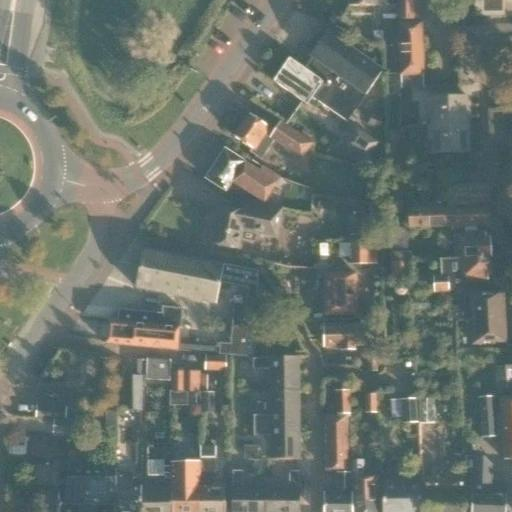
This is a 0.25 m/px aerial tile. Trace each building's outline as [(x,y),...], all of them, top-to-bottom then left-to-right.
[(382,21),(397,20),(418,19),(417,0),(347,0),(348,6),(373,6),(396,5),(397,15),(382,15),(382,21)] [(503,15),(503,3),(502,0),(473,0),(474,15),(503,15)] [(423,88),(421,24),(398,24),(401,89),(423,88)] [(311,58),(364,95),(381,70),(326,31),(309,56),(311,58)] [(384,47),(383,32),(373,32),(373,42),(384,47)] [(364,95),(311,58),(304,69),(288,58),(273,81),(306,105),(312,97),(347,122),(364,95)] [(430,127),(467,125),(465,95),(425,97),(426,111),(429,111),(430,127)] [(274,131),(249,114),(233,136),(251,149),(249,152),(259,159),(273,140),(302,159),(312,144),(280,122),(274,131)] [(467,125),(430,127),(427,127),(427,139),(431,138),(431,154),(468,152),(467,125)] [(377,143),(357,128),(345,145),(365,160),(377,143)] [(260,172),(224,149),(205,178),(225,190),(231,181),(263,202),(279,178),(263,168),(260,172)] [(458,186),(457,172),(441,173),(441,179),(429,179),(429,187),(455,186),(456,208),(409,209),(409,228),(489,225),(488,185),(458,186)] [(218,207),(211,244),(238,249),(240,240),(252,242),(254,233),(275,237),(281,207),(241,200),(239,211),(218,207)] [(455,234),(456,257),(490,256),(489,238),(485,238),(484,233),(455,234)] [(376,263),(376,239),(367,240),(351,240),(351,264),(376,263)] [(144,249),(136,288),(215,304),(219,282),(254,289),(257,271),(222,264),(144,249)] [(490,256),(456,257),(457,281),(487,280),(487,274),(491,274),(490,256)] [(356,314),(356,273),(323,273),(324,314),(356,314)] [(504,342),(502,291),(469,293),(470,307),(455,308),(455,320),(466,319),(466,312),(470,311),(472,344),(504,342)] [(229,331),(226,355),(252,357),(257,306),(233,304),(231,331),(229,331)] [(177,351),(181,310),(163,308),(162,315),(117,311),(116,320),(108,320),(106,344),(177,351)] [(367,345),(367,325),(323,326),(323,346),(340,346),(340,350),(355,349),(354,345),(367,345)] [(226,357),(205,356),(204,370),(225,371),(226,357)] [(269,392),(298,392),(298,357),(269,357),(269,358),(253,358),(252,369),(269,369),(269,392)] [(170,360),(146,359),(146,377),(170,378),(170,360)] [(377,372),(376,359),(366,359),(367,372),(377,372)] [(511,389),(511,365),(495,368),(497,391),(511,389)] [(200,372),(170,371),(170,392),(200,392),(200,372)] [(141,376),(122,376),(122,411),(141,411),(141,376)] [(348,414),(348,391),(335,391),(335,408),(327,408),(327,416),(326,416),(326,470),(347,469),(347,414),(348,414)] [(253,416),(253,426),(298,425),(298,392),(269,392),(270,415),(253,416)] [(202,393),(202,412),(213,412),(213,393),(207,393),(202,393)] [(376,414),(376,395),(363,396),(364,414),(376,414)] [(497,437),(494,397),(476,399),(479,438),(497,437)] [(511,397),(500,398),(504,460),(511,460),(511,397)] [(400,400),(400,401),(391,402),(391,417),(401,417),(401,424),(417,423),(416,399),(400,400)] [(36,418),(54,420),(65,420),(66,407),(36,406),(36,418)] [(65,420),(54,420),(53,433),(79,435),(80,421),(65,420)] [(298,425),(253,426),(253,436),(270,436),(270,460),(299,459),(298,425)] [(436,425),(418,426),(420,452),(437,451),(436,425)] [(31,438),(9,438),(9,446),(31,446),(31,438)] [(244,460),(257,460),(257,446),(244,446),(244,460)] [(471,493),(470,511),(505,511),(506,494),(490,493),(491,465),(484,456),(467,455),(466,472),(471,473),(471,493)] [(199,480),(198,511),(224,511),(225,484),(215,484),(211,484),(211,481),(211,478),(215,478),(215,471),(217,471),(217,457),(215,457),(200,457),(200,461),(199,461),(199,480)] [(170,473),(170,462),(170,466),(164,466),(164,460),(147,461),(147,476),(163,476),(163,473),(170,473)] [(171,480),(171,511),(198,511),(199,480),(199,461),(170,462),(170,473),(171,480)] [(351,493),(351,511),(377,511),(378,476),(363,476),(363,461),(350,461),(350,473),(351,493)] [(53,477),(53,487),(58,487),(57,511),(81,511),(83,488),(84,471),(59,471),(59,477),(53,477)] [(114,471),(84,471),(83,488),(81,511),(113,511),(114,511),(114,471)] [(139,511),(140,487),(137,487),(137,478),(131,478),(131,474),(121,474),(121,477),(115,477),(114,471),(114,511),(139,511)] [(264,511),(265,488),(242,488),(242,471),(232,471),(232,487),(231,487),(230,511),(264,511)] [(289,488),(265,488),(264,511),(299,511),(299,488),(299,471),(289,471),(289,488)] [(351,511),(351,493),(350,473),(336,473),(336,492),(323,492),(323,511),(351,511)] [(420,481),(420,511),(463,511),(464,494),(459,494),(459,479),(420,478),(420,481)] [(140,511),(139,511),(171,511),(171,480),(142,480),(140,480),(140,487),(139,511),(140,511)] [(420,511),(420,481),(381,482),(381,511),(420,511)]
